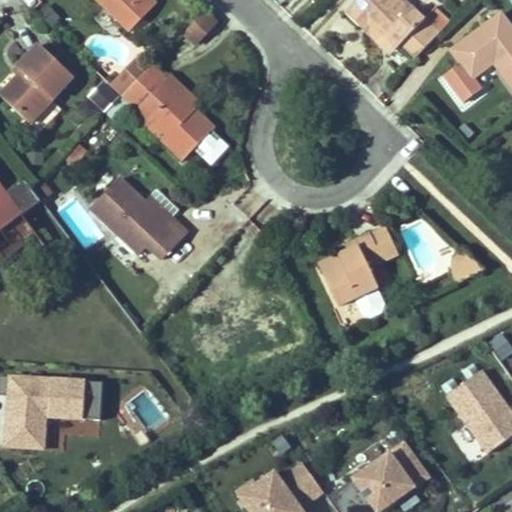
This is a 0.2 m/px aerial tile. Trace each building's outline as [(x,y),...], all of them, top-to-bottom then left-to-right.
[(96,0),(130,32),(157,4),(152,0),(96,0)] [(416,58),(451,22),(435,7),(424,19),(403,0),(356,0),(345,13),(360,28),(367,20),(397,49),(402,44),(416,58)] [(190,52),(216,25),(204,13),(177,41),(190,52)] [(511,27),(501,14),(451,51),(461,64),(444,76),(464,103),(482,90),(473,79),(494,63),(511,87),(511,27)] [(397,49),(367,20),(360,28),(390,56),(397,49)] [(52,100),(73,77),(39,45),(18,68),(23,72),(0,96),(30,124),(52,100)] [(148,72),(136,60),(120,77),(131,89),(148,72)] [(134,114),(183,161),(195,149),(211,165),(229,147),(212,131),(215,129),(195,111),(201,105),(170,76),(166,81),(152,67),(148,72),(131,89),(124,96),(138,110),(134,114)] [(124,96),(131,89),(120,77),(111,86),(122,98),(124,96)] [(35,138),(62,110),(52,100),(30,124),(25,128),(35,138)] [(188,233),(172,218),(167,224),(145,203),(120,179),(91,209),(139,254),(148,245),(163,260),(188,233)] [(51,195),(41,182),(33,190),(42,202),(51,195)] [(172,218),(150,197),(145,203),(167,224),(172,218)] [(397,254),(385,227),(370,233),(383,260),(397,254)] [(377,286),(368,267),(383,260),(370,233),(335,250),(338,257),(318,266),(338,307),(355,299),(363,315),(370,318),(381,313),(384,305),(376,287),(377,286)] [(485,271),(463,249),(454,259),(452,272),(457,284),(485,271)] [(248,312),(244,297),(220,304),(221,308),(238,303),(241,314),(248,312)] [(294,341),(282,302),(248,312),(241,314),(238,303),(221,308),(220,304),(203,308),(205,313),(214,347),(215,349),(229,344),(234,359),(294,341)] [(214,347),(205,313),(189,318),(199,351),(214,347)] [(487,343),(502,362),(511,354),(511,344),(502,332),(487,343)] [(234,359),(229,344),(215,349),(219,363),(234,359)] [(506,437),(511,433),(511,414),(482,373),(448,397),(488,454),(508,440),(506,437)] [(48,417),(101,420),(103,379),(8,374),(4,448),(47,450),(48,417)] [(406,511),(424,500),(418,492),(432,482),(404,444),(328,498),(337,511),(389,511),(398,506),(402,511),(406,511)] [(324,493),(304,465),(281,481),(275,473),(258,486),(254,481),(236,493),(249,511),(302,511),(300,509),(324,493)]
